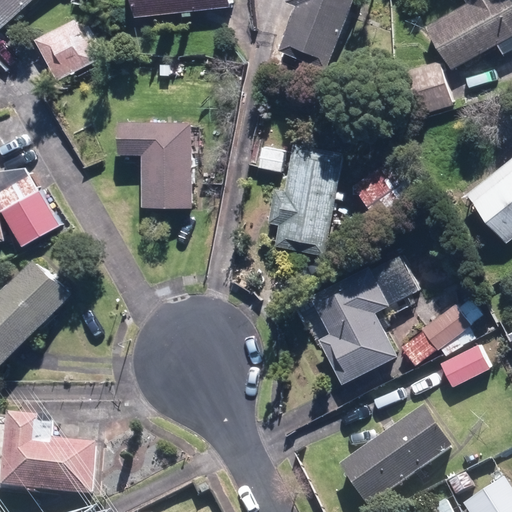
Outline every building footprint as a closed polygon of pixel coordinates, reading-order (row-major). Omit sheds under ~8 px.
[(0,0),(0,32),(36,0),(0,0)] [(134,0),(137,19),(232,7),(230,0),(134,0)] [(298,8),(280,51),(328,71),(357,0),(289,0),(288,3),(298,8)] [(511,0),(467,0),(470,4),(429,27),(454,70),(511,37),(511,0)] [(90,43),(79,20),(37,41),(58,81),(99,61),(97,58),(106,54),(98,39),(90,43)] [(415,117),(455,105),(442,62),(402,74),(415,117)] [(135,77),(153,78),(153,68),(135,68),(135,77)] [(194,209),(195,123),(122,123),(122,156),(144,156),(144,209),(194,209)] [(327,257),(347,154),(297,144),(288,192),(277,190),(271,223),(281,226),(278,248),(327,257)] [(284,173),(287,150),(263,146),(259,169),(284,173)] [(0,168),(0,198),(4,213),(24,248),(63,226),(22,156),(0,168)] [(383,227),(428,197),(400,157),(355,187),(383,227)] [(508,244),(511,240),(511,160),(469,194),(508,244)] [(374,272),(372,269),(313,298),(332,334),(322,339),(345,384),(399,356),(377,313),(391,306),(389,303),(419,288),(403,257),(374,272)] [(0,370),(1,371),(73,297),(37,261),(0,298),(0,370)] [(485,315),(473,299),(459,308),(458,305),(423,329),(425,331),(403,347),(417,366),(439,351),(443,348),(445,354),(477,338),(472,327),(473,327),(472,324),(485,315)] [(442,364),(454,388),(464,383),(469,392),(480,386),(476,377),(493,368),(482,344),(442,364)] [(370,510),(453,453),(425,411),(341,468),(370,510)] [(8,495),(95,498),(97,446),(41,443),(41,422),(11,421),(8,495)] [(511,511),(511,484),(508,479),(469,506),(473,511),(511,511)] [(458,511),(452,499),(435,509),(436,511),(458,511)]
